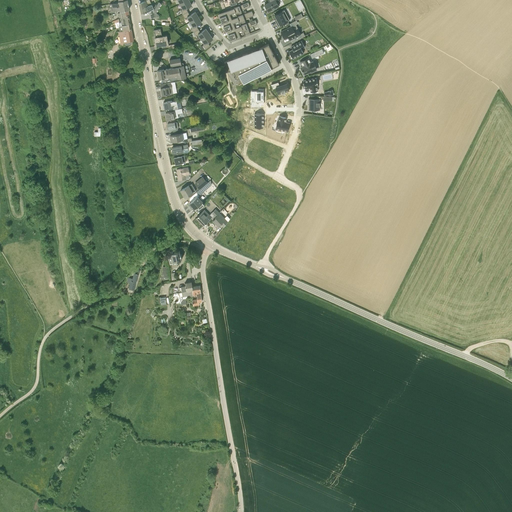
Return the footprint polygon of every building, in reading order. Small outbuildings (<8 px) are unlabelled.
[(146,1),(147,0),(144,0),(144,1),(139,3),(140,8),(144,8),(144,7),(151,4),(150,2),(146,3),(146,1)] [(188,0),(180,4),(183,9),(180,10),(183,14),(188,12),(186,8),(191,5),(188,0)] [(277,3),(279,1),(280,1),(278,0),(268,0),(269,2),(264,4),(268,12),(271,10),(272,11),(276,9),(275,8),(279,6),(277,3)] [(301,0),(297,0),(295,1),(299,8),(304,5),(301,0)] [(235,12),(238,17),(242,15),(241,12),(241,10),(250,7),(249,5),(249,3),(248,2),(247,2),(234,8),(235,12)] [(120,11),(128,9),(129,9),(128,4),(110,7),(111,12),(116,11),(116,10),(120,10),(120,11)] [(140,8),(141,14),(146,13),(150,10),(152,14),(150,14),(151,18),(159,16),(156,13),(155,13),(154,10),(153,10),(153,9),(154,8),(152,5),(151,4),(144,7),(144,8),(140,8)] [(234,8),(219,14),(220,17),(219,18),(220,19),(222,24),(223,23),(222,23),(231,19),(229,14),(235,12),(234,8)] [(118,13),(119,18),(122,17),(129,15),(128,10),(128,9),(120,11),(120,13),(118,13)] [(277,18),(274,20),(275,20),(276,21),(278,26),(283,24),(284,26),(289,24),(288,21),(290,20),(284,10),(275,15),(277,18)] [(242,15),(238,17),(239,20),(241,26),(246,24),(246,23),(245,21),(244,19),(253,16),(253,14),(252,11),(247,13),(244,14),(242,15)] [(188,12),(183,14),(185,19),(187,17),(190,22),(198,17),(195,12),(190,15),(188,12)] [(122,17),(119,18),(120,18),(121,23),(119,23),(119,27),(120,27),(122,26),(130,24),(129,15),(122,17)] [(198,17),(190,22),(193,27),(191,28),(193,32),(198,29),(196,25),(202,22),(198,17)] [(231,19),(222,23),(223,23),(224,26),(223,26),(224,28),(225,32),(228,32),(227,31),(235,28),(233,23),(239,20),(238,17),(231,19)] [(246,24),(241,26),(243,30),(243,31),(245,35),(249,33),(250,33),(248,30),(249,29),(248,28),(257,25),(256,23),(257,23),(255,20),(253,21),(249,22),(246,23),(246,24)] [(235,28),(227,31),(228,32),(229,34),(228,35),(228,37),(230,41),(236,38),(236,39),(241,38),(238,31),(243,30),(241,26),(235,28)] [(291,26),(281,32),(285,39),(288,37),(290,40),(292,43),(305,36),(303,33),(300,34),(297,28),(294,30),(292,26),(291,26)] [(160,29),(159,29),(154,30),(157,46),(162,45),(168,44),(167,35),(162,36),(160,29)] [(198,29),(193,32),(196,36),(198,35),(201,39),(209,34),(206,29),(200,32),(198,29)] [(131,30),(119,32),(120,43),(124,42),(125,46),(132,44),(131,41),(133,41),(131,30)] [(209,34),(201,39),(204,44),(202,45),(203,46),(205,49),(205,50),(210,46),(207,42),(213,38),(209,34)] [(293,50),(289,52),(293,59),(304,53),(301,49),(305,47),(302,41),(291,47),(293,50)] [(272,53),(273,53),(268,44),(259,48),(261,51),(254,55),(252,51),(224,62),(228,71),(232,70),(235,75),(234,76),(235,79),(237,78),(240,83),(238,84),(239,85),(270,69),(279,64),(274,55),(273,55),(272,53)] [(320,49),(311,53),(313,57),(322,53),(320,49)] [(161,78),(162,82),(168,81),(186,78),(184,65),(183,63),(182,63),(181,63),(180,58),(169,60),(170,66),(172,65),(172,67),(157,70),(159,79),(161,78)] [(309,58),(300,62),(302,67),(301,67),(302,69),(301,69),(302,70),(301,71),(303,74),(304,74),(311,71),(311,72),(313,71),(314,74),(322,72),(322,71),(322,72),(320,68),(317,69),(313,61),(311,62),(309,58)] [(316,78),(303,81),(305,89),(310,88),(311,92),(318,91),(317,86),(318,86),(316,78)] [(165,83),(160,84),(161,89),(161,91),(162,95),(173,93),(177,93),(175,82),(171,82),(165,83)] [(277,82),(272,84),(273,88),(276,87),(278,93),(282,92),(285,91),(289,90),(286,83),(279,85),(277,82)] [(261,91),(253,91),(253,103),(261,103),(261,91)] [(309,98),(308,110),(309,110),(319,110),(319,99),(309,99),(309,98)] [(164,106),(163,106),(164,109),(165,108),(165,109),(168,108),(168,110),(178,108),(176,100),(173,101),(172,101),(166,102),(164,102),(163,102),(164,106)] [(177,111),(166,113),(167,120),(179,118),(178,114),(178,112),(177,111)] [(263,114),(254,114),(254,127),(263,127),(263,114)] [(278,120),(276,129),(288,131),(290,123),(286,122),(287,118),(279,116),(278,120)] [(168,127),(167,127),(168,130),(169,130),(173,129),(173,132),(178,131),(177,128),(178,128),(177,122),(174,122),(167,123),(168,127)] [(170,136),(169,137),(170,138),(171,142),(175,141),(178,143),(184,142),(191,141),(192,141),(191,138),(184,139),(183,138),(182,133),(175,135),(170,136)] [(177,146),(172,147),(173,154),(178,153),(186,151),(186,148),(189,148),(188,144),(177,146)] [(179,157),(174,158),(176,164),(181,163),(183,162),(186,162),(184,156),(179,157)] [(181,168),(177,169),(179,180),(184,179),(186,178),(185,176),(188,175),(188,171),(189,171),(188,167),(181,168)] [(207,181),(203,177),(195,184),(199,189),(207,181)] [(190,197),(193,200),(189,204),(193,209),(194,208),(197,211),(204,205),(202,202),(202,201),(198,196),(210,186),(207,182),(196,192),(190,197)] [(185,188),(181,190),(185,197),(189,195),(193,192),(189,185),(185,188)] [(210,215),(204,209),(196,217),(204,225),(212,217),(214,215),(215,217),(219,213),(215,209),(211,213),(210,215)] [(219,213),(215,217),(216,217),(212,221),(218,227),(221,224),(224,227),(228,222),(219,213)] [(257,241),(258,242),(253,250),(261,254),(267,243),(265,242),(260,239),(262,236),(258,234),(254,240),(257,241)] [(171,253),(171,254),(168,255),(170,264),(173,263),(174,264),(177,263),(178,262),(178,260),(182,259),(180,251),(171,253)] [(151,272),(154,265),(148,262),(145,269),(151,272)] [(138,275),(139,275),(140,270),(137,269),(136,273),(134,273),(133,279),(131,278),(128,278),(127,282),(130,283),(129,289),(135,290),(136,286),(138,275)] [(193,289),(186,290),(187,295),(187,297),(193,296),(193,295),(196,295),(197,295),(197,294),(197,293),(201,292),(200,285),(199,285),(198,280),(195,280),(195,286),(192,286),(193,289)] [(192,281),(185,283),(185,286),(181,287),(183,296),(187,295),(186,290),(193,289),(192,286),(192,281)] [(202,302),(201,292),(197,293),(197,294),(197,295),(196,295),(197,299),(192,299),(193,305),(194,305),(199,304),(199,302),(202,302)]
